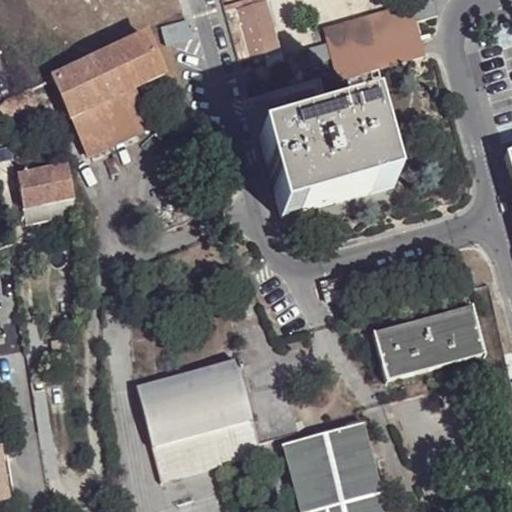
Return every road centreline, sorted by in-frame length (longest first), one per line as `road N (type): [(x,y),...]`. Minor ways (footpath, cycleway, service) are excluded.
road 1 (residential): [(493,216),(298,274),(282,265),(266,241),(200,0)]
road 2 (unknown): [(82,511),(98,474),(96,258),(106,212),(180,122),(223,86)]
road 3 (unknown): [(319,268),(424,511)]
road 4 (residential): [(494,0),(460,9),(452,50),(493,216)]
road 5 (residential): [(38,511),(12,339)]
